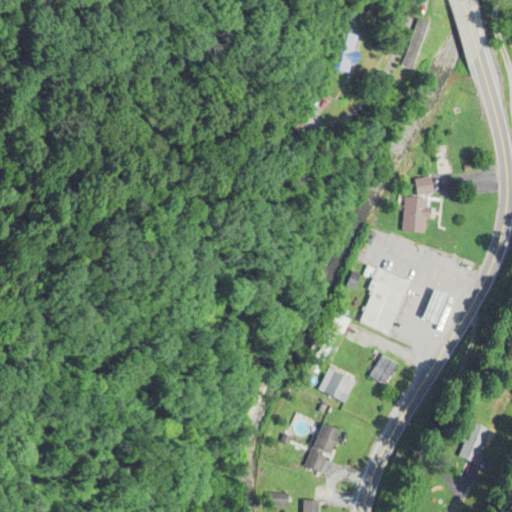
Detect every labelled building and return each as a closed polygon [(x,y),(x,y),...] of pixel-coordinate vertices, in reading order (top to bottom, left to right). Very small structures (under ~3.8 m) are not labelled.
[(356,35),(335,33),(332,71),(353,73),(356,35)] [(424,235),(428,199),(404,197),(400,232),(424,235)] [(455,253),(460,235),(428,225),(423,243),(455,253)] [(366,264),(361,275),(369,278),(365,289),(372,292),(360,321),(386,332),(407,281),(366,264)] [(434,287),(421,319),(438,325),(450,293),(434,287)] [(385,387),(397,364),(381,355),(368,378),(385,387)] [(320,383),(333,404),(353,391),(340,370),(320,383)] [(340,430),(321,423),(304,467),(323,474),(340,430)] [(302,511),(318,511),(319,501),(302,501),(302,511)]
